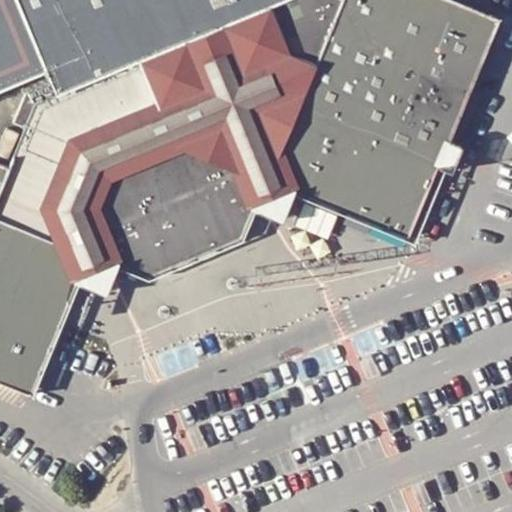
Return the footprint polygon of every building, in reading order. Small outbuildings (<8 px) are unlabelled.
[(0,387),(4,389),(34,316),(0,300),(0,273),(19,227),(58,130),(150,94),(162,66),(151,37),(235,6),(246,33),(301,56),(285,99),(266,92),(254,124),(273,170),(399,222),(483,9),(461,0),(0,0),(0,73),(30,62),(35,76),(12,86),(0,115),(0,117),(14,123),(0,155),(0,387)] [(217,136),(237,185),(273,170),(254,124),(266,92),(285,99),(301,56),(246,33),(235,6),(151,37),(162,66),(150,94),(58,130),(19,227),(0,273),(0,300),(34,316),(61,253),(98,240),(80,194),(94,158),(185,123),(217,136)] [(132,254),(223,220),(237,185),(217,136),(185,123),(94,158),(80,194),(98,240),(132,254)] [(395,231),(399,222),(273,170),(237,185),(223,220),(132,254),(98,240),(61,253),(34,316),(42,319),(62,270),(98,254),(128,268),(231,230),(244,199),(279,184),(395,231)] [(12,392),(42,319),(34,316),(4,389),(12,392)]
